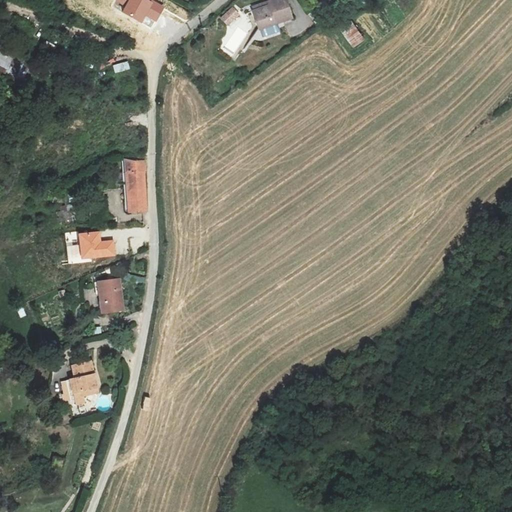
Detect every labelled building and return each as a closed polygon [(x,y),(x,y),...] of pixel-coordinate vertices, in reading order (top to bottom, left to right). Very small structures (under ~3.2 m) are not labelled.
[(146,0),(116,0),(116,1),(125,6),(123,11),(141,22),(145,14),(156,20),(164,7),(152,0),(151,3),(146,0)] [(268,5),(253,10),(258,27),(291,18),(285,0),(269,0),(267,1),(268,5)] [(221,17),(227,24),(238,15),(232,8),(221,17)] [(338,26),(353,47),(365,39),(350,18),(338,26)] [(0,73),(9,78),(20,54),(0,44),(0,73)] [(113,65),(116,73),(130,68),(128,61),(113,65)] [(149,210),(146,161),(134,162),(123,160),(124,170),(127,212),(149,210)] [(58,223),(74,224),(74,213),(58,213),(58,223)] [(80,234),(82,258),(114,255),(113,242),(100,244),(99,232),(80,234)] [(101,314),(125,311),(121,279),(97,282),(101,314)] [(66,379),(68,392),(79,390),(80,395),(94,392),(88,361),(69,365),(71,378),(66,379)] [(79,390),(68,392),(70,403),(81,401),(80,395),(79,390)]
